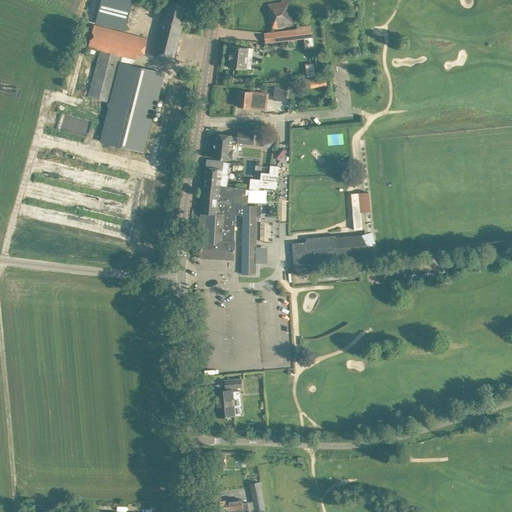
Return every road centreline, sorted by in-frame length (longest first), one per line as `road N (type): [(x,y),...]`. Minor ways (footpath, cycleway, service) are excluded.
road 1 (unclassified): [(194,439),(353,446),(511,402)]
road 2 (tertiary): [(180,279),(215,0)]
road 3 (unclassified): [(180,279),(0,260)]
road 4 (tertiary): [(194,439),(180,279)]
